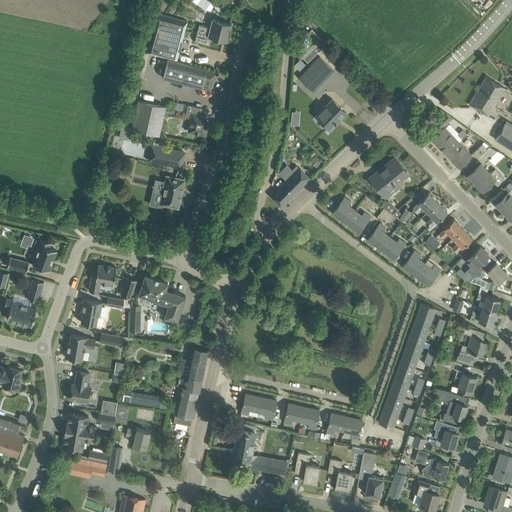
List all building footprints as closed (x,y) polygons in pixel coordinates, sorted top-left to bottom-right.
[(177,60),(187,21),(158,13),(147,52),(168,58),(177,60)] [(226,37),(228,37),(231,24),(212,18),(210,27),(199,24),(195,41),(209,44),(211,37),(223,40),(224,38),(226,37)] [(296,50),(307,62),(326,43),(312,28),(295,44),(298,48),(296,50)] [(299,77),(313,91),(334,70),(320,56),(299,77)] [(163,77),(201,88),(201,87),(207,89),(213,86),(216,71),(206,69),(206,68),(168,58),(163,77)] [(299,69),(305,63),(299,58),(293,64),(299,69)] [(489,116),(506,88),(486,76),(469,104),(489,116)] [(316,115),(329,128),(334,122),(335,122),(336,121),(335,120),(339,117),(341,118),(346,112),(332,98),(316,115)] [(138,99),(132,129),(159,135),(166,105),(138,99)] [(171,100),(169,111),(181,114),(184,103),(171,100)] [(185,117),(191,119),(188,131),(206,135),(209,121),(205,116),(201,115),(202,107),(188,104),(185,117)] [(436,121),(442,127),(451,118),(446,112),(436,121)] [(501,126),(494,137),(505,144),(511,149),(511,127),(504,122),(501,126)] [(441,148),(446,153),(458,141),(445,127),(432,139),(439,145),(442,147),(441,148)] [(457,134),(461,139),(466,134),(462,129),(457,134)] [(152,144),(149,159),(181,166),(185,152),(162,147),(165,137),(155,135),(153,145),(152,144)] [(446,153),(450,157),(451,157),(453,159),(453,160),(459,166),(471,154),(458,141),(446,153)] [(482,143),(472,152),(478,158),(488,149),(482,143)] [(478,158),(483,164),(496,151),(490,147),(488,149),(478,158)] [(379,169),(369,177),(382,193),(396,183),(407,174),(411,178),(394,156),(394,157),(395,159),(380,171),(379,169)] [(468,175),(474,182),(475,181),(484,189),(493,180),(497,185),(503,178),(496,170),(491,175),(480,163),(468,175)] [(271,195),(282,205),(309,177),(299,167),(294,171),(291,168),(283,176),(287,180),(271,195)] [(161,203),(178,207),(184,179),(167,176),(163,192),(154,189),(151,203),(160,205),(161,203)] [(504,187),(502,189),(507,193),(508,192),(511,188),(511,184),(509,182),(504,187)] [(423,206),(427,211),(438,201),(428,192),(418,202),(412,208),(417,212),(423,206)] [(496,204),(502,211),(503,209),(511,218),(511,217),(511,195),(508,192),(507,193),(496,204)] [(333,212),(345,222),(354,210),(348,205),(351,201),(345,196),(333,212)] [(382,205),(392,212),(396,208),(388,199),(382,205)] [(427,211),(432,216),(426,222),(430,226),(436,220),(437,221),(447,211),(438,201),(427,211)] [(392,212),(396,217),(400,213),(396,208),(392,212)] [(396,217),(405,222),(411,212),(406,208),(402,214),(400,213),(396,217)] [(345,222),(358,231),(370,216),(364,211),(361,215),(354,210),(345,222)] [(448,232),(453,237),(463,227),(454,218),(443,228),(444,228),(440,232),(444,236),(448,232)] [(368,239),(380,248),(389,236),(383,231),(386,227),(380,223),(368,239)] [(453,237),(458,242),(453,247),(456,251),(461,246),(462,247),(472,237),(463,227),(453,237)] [(418,235),(422,240),(431,233),(426,228),(418,235)] [(424,240),(432,249),(439,242),(431,233),(424,240)] [(380,248),(393,258),(405,242),(399,237),(396,241),(389,236),(380,248)] [(49,247),(51,242),(40,238),(37,248),(38,249),(33,264),(49,269),(56,249),(49,247)] [(465,272),(460,276),(464,279),(470,280),(474,276),(475,275),(481,270),(481,269),(483,268),(479,264),(488,254),(488,253),(488,252),(485,248),(483,248),(480,245),(473,252),(465,260),(470,266),(467,269),(465,272)] [(403,265),(415,275),(425,263),(418,258),(421,254),(415,249),(403,265)] [(447,261),(451,266),(459,259),(454,254),(447,261)] [(8,266),(26,271),(29,261),(10,256),(8,266)] [(496,262),(487,271),(493,277),(489,288),(495,291),(498,282),(507,274),(496,262)] [(101,280),(114,282),(116,267),(99,263),(96,276),(91,275),(89,290),(99,291),(101,280)] [(415,275),(428,284),(440,268),(434,264),(431,268),(425,263),(415,275)] [(0,269),(0,285),(6,287),(10,272),(0,269)] [(475,275),(470,280),(485,286),(486,280),(480,278),(485,273),(481,269),(481,270),(475,275)] [(139,294),(153,298),(152,301),(168,306),(165,316),(177,320),(185,295),(173,291),(172,293),(165,291),(168,282),(145,274),(139,294)] [(121,294),(131,297),(137,279),(127,276),(121,294)] [(7,319),(31,325),(36,307),(35,307),(37,299),(39,300),(44,281),(33,278),(28,297),(31,298),(29,305),(13,301),(13,299),(7,297),(4,306),(10,307),(7,319)] [(483,300),(481,307),(496,311),(500,298),(485,294),(485,295),(478,293),(476,298),(483,300)] [(106,304),(122,307),(123,298),(107,295),(106,304)] [(81,312),(83,312),(81,322),(96,324),(98,315),(99,316),(102,302),(83,298),(81,312)] [(416,318),(430,323),(435,308),(421,303),(416,318)] [(454,303),(452,309),(460,312),(462,306),(454,303)] [(481,307),(479,313),(472,310),(471,316),(478,318),(478,319),(492,324),(496,311),(481,307)] [(130,327),(137,327),(138,314),(130,314),(130,327)] [(439,317),(436,325),(442,327),(445,319),(439,317)] [(410,333),(425,338),(430,323),(416,318),(410,333)] [(434,332),(439,334),(442,327),(436,325),(434,332)] [(462,344),(459,354),(474,359),(476,353),(482,355),(485,347),(486,347),(487,343),(486,342),(486,341),(482,340),(484,332),(476,329),(465,325),(463,332),(471,335),(467,345),(462,344)] [(100,342),(120,345),(122,335),(101,332),(100,342)] [(68,341),(65,357),(82,360),(84,351),(86,351),(86,346),(94,347),(96,339),(88,338),(88,336),(71,333),(70,342),(68,341)] [(405,348),(419,353),(425,338),(410,333),(405,348)] [(159,350),(173,353),(175,344),(161,341),(159,350)] [(181,357),(178,372),(180,373),(183,373),(186,374),(202,378),(204,370),(205,365),(208,349),(198,347),(189,345),(187,355),(187,357),(186,358),(183,358),(181,357)] [(430,347),(427,354),(432,356),(435,349),(430,347)] [(400,363),(414,368),(419,353),(405,348),(400,363)] [(424,362),(429,364),(432,356),(427,354),(424,362)] [(438,362),(453,367),(455,359),(441,354),(438,362)] [(394,378),(409,383),(414,368),(400,363),(394,378)] [(2,385),(18,390),(22,377),(20,377),(22,368),(21,368),(21,366),(16,365),(15,366),(8,365),(7,367),(0,365),(0,382),(3,383),(2,385)] [(463,372),(463,370),(457,368),(455,375),(461,377),(458,387),(462,389),(462,390),(463,390),(464,389),(471,391),(476,376),(463,372)] [(72,382),(69,398),(87,402),(90,385),(87,384),(89,372),(77,370),(74,383),(72,382)] [(176,413),(174,421),(190,425),(192,416),(194,417),(202,378),(186,374),(184,386),(180,385),(174,412),(176,413)] [(418,376),(415,385),(421,387),(424,378),(418,376)] [(389,393),(403,398),(409,383),(394,378),(389,393)] [(413,391),(419,394),(421,387),(415,385),(413,391)] [(459,393),(435,385),(436,389),(437,392),(440,396),(445,401),(448,404),(444,419),(458,423),(460,417),(463,417),(467,404),(456,401),(459,393)] [(124,390),(122,400),(138,403),(140,392),(124,390)] [(250,409),(258,411),(261,396),(245,393),(241,412),(249,414),(250,409)] [(384,408),(398,413),(403,398),(389,393),(384,408)] [(258,411),(265,413),(264,417),(272,419),(277,400),(261,396),(258,411)] [(292,419),(300,421),(304,406),(288,402),(284,421),(291,423),(292,419)] [(300,421),(308,423),(307,427),(315,429),(319,409),(304,406),(300,421)] [(404,414),(411,417),(414,408),(408,406),(404,414)] [(379,422),(393,427),(398,413),(384,408),(379,422)] [(97,420),(114,423),(115,414),(99,411),(97,420)] [(67,421),(65,428),(93,433),(95,425),(87,424),(89,416),(69,412),(67,421)] [(335,428),(343,430),(346,415),(331,412),(327,431),(334,433),(335,428)] [(20,413),(18,420),(26,422),(29,416),(20,413)] [(402,421),(408,423),(411,417),(404,414),(402,421)] [(343,430),(351,432),(350,437),(352,437),(357,439),(362,419),(346,415),(343,430)] [(0,450),(17,456),(25,435),(19,433),(22,424),(0,416),(0,450)] [(436,419),(433,427),(436,428),(434,435),(442,438),(440,443),(444,444),(454,447),(454,445),(456,446),(458,441),(456,440),(458,432),(456,432),(458,426),(458,425),(444,421),(443,421),(439,420),(436,419)] [(65,428),(64,435),(65,435),(63,444),(83,447),(85,437),(92,438),(93,433),(65,428)] [(137,430),(127,428),(126,435),(135,437),(133,444),(146,447),(150,431),(137,429),(137,430)] [(234,448),(230,447),(228,456),(249,460),(248,466),(284,473),(286,460),(251,454),(251,451),(252,451),(253,443),(255,431),(238,428),(234,448)] [(511,430),(506,428),(501,443),(511,446),(511,430)] [(415,434),(412,444),(422,447),(425,438),(415,434)] [(123,447),(116,446),(117,443),(110,442),(110,445),(112,445),(107,468),(119,471),(123,447)] [(414,460),(424,463),(427,451),(418,448),(414,460)] [(88,457),(107,462),(109,453),(90,449),(88,457)] [(294,472),(304,474),(303,480),(317,483),(320,465),(308,462),(310,453),(298,451),(294,472)] [(373,467),(369,466),(371,453),(363,452),(358,477),(368,479),(369,475),(371,475),(373,467)] [(495,468),(493,476),(496,477),(505,480),(510,481),(511,476),(511,475),(511,455),(503,453),(502,457),(499,456),(496,466),(499,467),(498,469),(495,468)] [(73,456),(70,472),(90,476),(91,471),(93,460),(73,456)] [(449,463),(437,460),(436,457),(429,457),(430,462),(422,468),(424,475),(431,477),(434,475),(444,478),(449,463)] [(328,471),(337,473),(335,486),(349,489),(352,472),(341,469),(342,460),(330,458),(328,471)] [(408,466),(399,463),(397,470),(406,473),(408,466)] [(388,494),(398,497),(406,475),(396,471),(388,494)] [(371,495),(379,497),(379,495),(383,477),(371,475),(369,475),(368,479),(365,492),(371,493),(371,495)] [(416,492),(413,502),(419,504),(422,505),(428,507),(428,508),(433,509),(433,508),(434,509),(439,493),(437,493),(439,485),(431,483),(418,479),(417,481),(414,491),(416,492)] [(487,494),(484,504),(489,505),(500,508),(499,511),(511,511),(511,507),(508,506),(511,498),(505,496),(506,491),(506,490),(501,489),(491,486),(489,495),(487,494)] [(142,511),(145,498),(124,493),(119,511),(142,511)]
